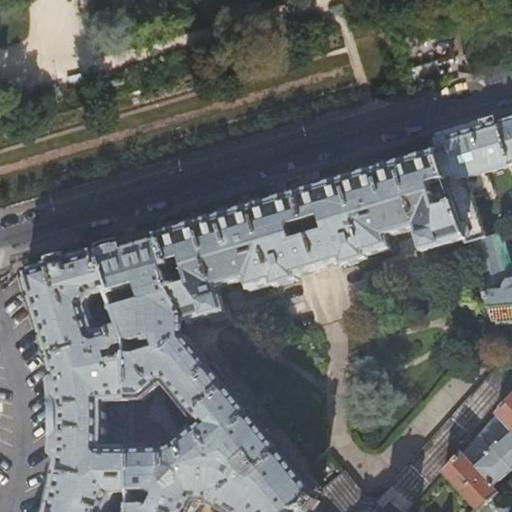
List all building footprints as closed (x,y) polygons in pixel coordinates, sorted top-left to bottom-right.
[(511,120),(498,125),(511,167),(511,120)] [(433,145),(436,152),(447,186),(455,208),(466,242),(467,245),(488,239),(469,186),(467,180),(511,167),(498,125),(483,129),(455,138),(433,145)] [(436,152),(369,172),(236,211),(129,243),(94,253),(102,271),(106,271),(114,290),(110,292),(110,293),(118,312),(119,313),(123,326),(129,339),(129,340),(134,342),(138,342),(141,341),(142,344),(150,341),(150,348),(138,353),(131,354),(131,361),(132,398),(146,397),(156,390),(157,399),(155,400),(150,412),(150,417),(160,423),(163,423),(175,441),(173,443),(133,444),(133,449),(134,511),(195,511),(200,504),(207,501),(223,510),(227,511),(307,511),(320,493),(334,511),(412,511),(445,476),(511,402),(511,375),(506,358),(376,501),(364,497),(345,472),(320,491),(220,367),(215,370),(189,337),(191,323),(225,313),(218,288),(248,280),(251,292),(274,285),(275,287),(299,280),(298,278),(344,264),(345,266),(369,259),(368,257),(391,249),(387,237),(416,229),(424,253),(466,242),(455,208),(440,213),(433,190),(447,186),(436,152)] [(498,237),(488,239),(467,245),(484,292),(511,283),(511,267),(507,269),(498,237)] [(102,271),(94,253),(90,255),(90,254),(75,258),(75,259),(63,263),(50,267),(49,266),(34,270),(34,272),(29,273),(29,275),(25,278),(48,349),(56,377),(60,404),(60,417),(60,436),(59,459),(56,476),(53,492),(48,511),(111,511),(120,496),(134,495),(133,449),(107,449),(107,404),(132,403),(132,398),(131,361),(119,362),(118,356),(120,355),(120,356),(123,353),(122,347),(131,345),(129,340),(129,339),(123,326),(99,333),(90,308),(95,298),(110,293),(110,292),(114,290),(106,271),(102,271)] [(511,283),(484,292),(495,324),(511,322),(511,283)] [(511,402),(445,476),(477,510),(478,511),(510,511),(502,503),(503,501),(498,495),(500,494),(494,488),(511,471),(511,402)]
